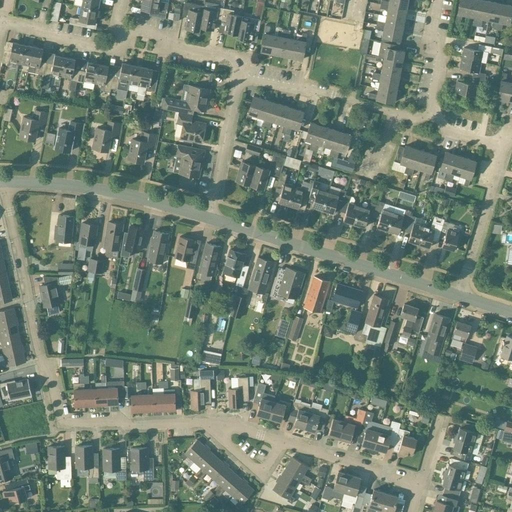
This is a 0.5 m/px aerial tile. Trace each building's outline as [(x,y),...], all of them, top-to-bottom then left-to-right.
[(52,0),(51,0),(48,19),(56,21),(61,2),(52,0)] [(97,10),(99,0),(82,0),(81,7),(97,10)] [(149,16),(165,19),(166,14),(168,3),(151,0),(142,0),(141,9),(150,11),(149,16)] [(261,15),(263,0),(256,0),(254,14),(261,15)] [(380,4),(406,9),(408,0),(389,0),(389,2),(381,0),(380,4)] [(468,16),(470,0),(459,0),(457,13),(455,22),(460,23),(462,14),(468,16)] [(476,26),(481,0),(470,0),(468,16),(474,17),(472,25),(476,26)] [(482,18),(488,20),(492,2),(483,0),(481,0),(476,26),(480,27),(482,18)] [(200,27),(203,9),(204,5),(185,2),(182,17),(187,17),(185,28),(199,31),(200,27)] [(493,30),(496,30),(502,4),(492,2),(488,20),(494,21),(493,30)] [(386,16),(404,20),(406,9),(380,4),(379,9),(387,10),(386,16)] [(496,30),(501,31),(503,23),(509,24),(511,8),(511,5),(502,4),(496,30)] [(215,19),(220,20),(223,8),(212,6),(212,10),(203,9),(200,27),(213,30),(215,19)] [(69,24),(86,27),(87,22),(94,23),(97,10),(81,7),(79,19),(70,17),(69,24)] [(238,35),(241,20),(241,16),(233,14),(234,11),(223,8),(220,20),(226,21),(224,32),(238,35)] [(179,12),(169,10),(167,18),(178,20),(179,12)] [(376,25),(402,30),(404,20),(386,16),(385,22),(377,21),(376,25)] [(237,39),(250,41),(252,30),(258,31),(261,20),(250,18),(249,22),(241,20),(238,35),(237,39)] [(382,37),(400,41),(402,30),(376,25),(375,29),(383,30),(382,37)] [(260,51),(271,53),(274,35),(268,34),(270,26),(265,26),(264,33),(260,51)] [(271,53),(281,56),(286,30),(282,29),(281,36),(274,35),(271,53)] [(281,56),(291,58),(295,39),(289,38),(290,30),(286,30),(281,56)] [(291,58),(301,60),(305,41),(307,34),(303,33),(301,40),(295,39),(291,58)] [(400,41),(382,37),(381,42),(399,46),(400,41)] [(399,46),(381,42),(378,57),(402,62),(404,51),(398,50),(399,46)] [(19,64),(23,45),(13,43),(11,52),(4,51),(1,63),(8,64),(9,62),(19,64)] [(461,58),(480,61),(482,51),(490,53),(491,46),(479,44),(478,50),(464,47),(461,58)] [(33,47),(23,45),(19,64),(29,66),(33,47)] [(44,75),(46,63),(40,62),(43,49),(33,47),(29,66),(28,72),(44,75)] [(61,77),(65,58),(55,56),(53,64),(46,63),(44,75),(50,76),(51,75),(54,75),(61,77)] [(382,68),(400,72),(402,62),(378,57),(376,56),(375,61),(383,62),(382,68)] [(77,82),(79,70),(73,68),(75,60),(65,58),(61,77),(68,78),(71,79),(71,81),(77,82)] [(478,72),(480,61),(461,58),(459,68),(473,71),(472,78),(475,78),(484,80),(486,74),(478,72)] [(84,81),(94,83),(98,64),(88,62),(86,71),(79,70),(77,82),(83,83),(84,81)] [(129,84),(132,65),(122,63),(119,78),(113,76),(110,89),(116,90),(118,82),(129,84)] [(110,89),(113,76),(107,75),(108,67),(98,64),(94,83),(101,85),(100,90),(109,92),(110,89)] [(142,67),(132,65),(129,84),(139,86),(142,67)] [(155,91),(157,79),(151,77),(152,69),(142,67),(139,86),(137,93),(144,95),(146,90),(155,91)] [(372,76),(398,82),(400,72),(382,68),(380,74),(373,73),(372,76)] [(497,98),(508,100),(511,82),(506,81),(507,74),(502,73),(501,80),(497,98)] [(377,88),(396,92),(398,82),(372,76),(371,81),(379,83),(377,88)] [(484,80),(475,78),(474,84),(457,80),(454,92),(474,96),(477,85),(486,87),(487,81),(484,80)] [(178,112),(193,115),(194,109),(206,111),(210,90),(182,84),(180,86),(178,92),(180,95),(179,100),(165,97),(165,99),(158,98),(156,108),(178,112)] [(375,98),(394,102),(396,92),(377,88),(376,94),(369,93),(368,97),(375,98)] [(258,117),(263,99),(253,96),(245,121),(249,123),(252,115),(258,117)] [(265,128),(273,102),(263,99),(258,117),(264,119),(261,126),(265,128)] [(278,123),(283,105),(273,102),(265,128),(269,129),(272,121),(278,123)] [(122,113),(128,115),(129,110),(130,110),(132,105),(124,104),(122,113)] [(281,133),(285,134),(293,108),(283,105),(278,123),(283,125),(281,133)] [(3,120),(10,122),(12,109),(5,108),(3,120)] [(285,134),(289,135),(292,127),(298,129),(304,111),(293,108),(285,134)] [(20,137),(35,140),(38,124),(45,125),(48,113),(35,110),(34,119),(24,117),(20,137)] [(160,122),(162,111),(155,110),(153,121),(156,121),(159,122),(160,122)] [(192,141),(201,143),(205,125),(191,123),(193,115),(178,112),(176,124),(182,125),(180,137),(193,139),(192,141)] [(55,148),(70,151),(74,135),(81,136),(83,124),(71,121),(69,130),(59,128),(55,148)] [(93,148),(108,151),(111,135),(118,136),(121,123),(109,121),(107,129),(97,127),(93,148)] [(309,150),(312,151),(313,151),(321,125),(311,122),(305,139),(311,141),(309,150)] [(331,128),(321,125),(313,151),(318,152),(320,144),(326,145),(331,128)] [(331,128),(326,145),(331,147),(328,156),(333,157),(341,131),(331,128)] [(351,134),(341,131),(333,157),(337,158),(339,150),(346,152),(351,134)] [(128,159),(143,162),(146,146),(154,147),(156,135),(141,132),(140,140),(132,139),(128,159)] [(47,133),(45,142),(53,144),(55,134),(47,133)] [(258,155),(260,148),(247,144),(245,151),(258,155)] [(173,172),(199,177),(204,150),(179,145),(173,172)] [(408,174),(416,148),(406,145),(400,163),(406,165),(402,177),(406,178),(408,174)] [(426,151),(416,148),(408,174),(412,175),(414,168),(420,169),(426,151)] [(436,155),(426,151),(420,169),(426,171),(423,182),(425,183),(422,192),(430,190),(436,168),(432,167),(436,155)] [(448,181),(456,155),(445,152),(440,169),(445,171),(443,179),(448,181)] [(268,173),(274,175),(277,163),(279,156),(273,155),(268,170),(255,166),(250,185),(263,189),(268,173)] [(454,174),(460,176),(466,158),(456,155),(448,181),(451,182),(454,174)] [(278,202),(288,205),(293,186),(284,184),(287,175),(281,173),(285,158),(279,156),(277,163),(274,175),(279,177),(275,192),(280,194),(278,202)] [(463,185),(468,187),(470,179),(476,161),(466,158),(460,176),(466,177),(463,185)] [(250,185),(255,166),(242,162),(236,181),(250,185)] [(307,201),(314,181),(310,180),(309,183),(303,182),(300,189),(293,186),(288,205),(298,208),(301,200),(307,202),(307,201)] [(319,183),(314,181),(307,201),(313,203),(312,207),(315,208),(315,209),(322,211),(328,192),(317,189),(319,183)] [(341,205),(346,191),(330,186),(328,193),(328,192),(322,211),(328,213),(328,212),(333,213),(336,204),(341,205)] [(443,194),(454,197),(456,190),(445,186),(443,194)] [(353,225),(359,207),(353,205),(355,200),(353,197),(345,195),(346,191),(341,205),(342,206),(340,209),(346,211),(343,220),(347,221),(346,223),(353,225)] [(392,213),(382,210),(384,203),(378,201),(377,206),(376,208),(382,210),(376,227),(380,228),(380,229),(386,231),(392,213)] [(376,208),(377,206),(371,204),(369,210),(359,207),(353,225),(359,227),(360,226),(364,227),(367,217),(372,219),(376,208)] [(405,228),(409,216),(410,211),(405,209),(403,216),(392,213),(386,231),(393,233),(393,232),(397,233),(400,226),(405,228)] [(56,241),(71,243),(73,217),(58,215),(57,232),(54,232),(54,239),(56,239),(56,241)] [(425,221),(409,216),(405,228),(411,230),(408,241),(411,242),(411,243),(418,246),(423,227),(425,221)] [(430,229),(423,227),(418,246),(424,247),(425,246),(429,247),(431,240),(437,242),(439,236),(443,221),(442,225),(432,222),(430,229)] [(441,247),(453,250),(454,248),(455,249),(457,242),(456,242),(459,232),(452,230),(454,225),(443,221),(442,226),(439,236),(437,242),(439,237),(443,239),(441,247)] [(104,248),(119,250),(123,224),(108,222),(104,248)] [(79,243),(94,245),(97,226),(82,223),(79,243)] [(138,252),(143,228),(130,225),(129,233),(124,232),(120,255),(129,257),(130,250),(138,252)] [(148,261),(162,264),(169,234),(154,231),(148,261)] [(186,268),(194,270),(198,252),(192,251),(195,241),(180,237),(175,258),(185,260),(186,267),(186,268)] [(199,273),(213,276),(220,247),(206,243),(199,273)] [(223,273),(238,277),(245,254),(230,250),(223,273)] [(87,271),(95,272),(97,259),(89,258),(87,271)] [(248,289),(264,294),(273,263),(258,258),(248,289)] [(95,272),(102,273),(104,260),(97,259),(95,272)] [(73,264),(69,264),(69,267),(58,267),(58,274),(73,274),(73,264)] [(132,289),(142,291),(147,269),(137,267),(132,289)] [(270,296),(285,301),(286,296),(295,299),(303,273),(287,268),(283,280),(276,277),(270,296)] [(0,273),(0,288),(8,286),(5,272),(0,273)] [(304,307),(320,312),(329,281),(314,276),(304,307)] [(46,307),(48,315),(60,313),(58,305),(59,304),(56,289),(60,288),(57,278),(43,277),(45,285),(39,287),(43,308),(46,307)] [(337,284),(332,300),(333,301),(357,308),(362,292),(337,284)] [(0,288),(0,303),(11,301),(8,286),(0,288)] [(184,316),(192,318),(198,290),(190,288),(187,303),(184,316)] [(230,315),(239,318),(246,297),(236,294),(230,315)] [(365,342),(381,347),(386,328),(380,325),(388,300),(374,295),(365,322),(370,324),(365,342)] [(401,335),(409,337),(411,331),(418,333),(423,318),(416,315),(418,309),(404,304),(400,316),(407,318),(401,335)] [(0,325),(16,322),(13,308),(0,311),(0,325)] [(355,334),(361,314),(351,311),(345,331),(355,334)] [(432,353),(438,355),(442,341),(449,319),(435,314),(427,337),(437,340),(432,353)] [(200,328),(205,329),(208,316),(204,315),(203,318),(202,318),(200,328)] [(287,339),(296,341),(303,318),(295,315),(287,339)] [(383,350),(389,352),(398,322),(391,320),(384,342),(385,343),(383,350)] [(451,338),(465,343),(467,337),(470,325),(457,321),(451,338)] [(0,325),(0,339),(19,336),(16,322),(0,325)] [(321,333),(331,337),(334,328),(324,325),(321,333)] [(278,327),(276,335),(285,338),(287,330),(278,327)] [(0,339),(0,341),(3,353),(22,349),(19,336),(0,339)] [(511,361),(511,365),(511,364),(511,337),(506,336),(504,342),(503,341),(502,343),(504,344),(500,356),(511,359),(511,361)] [(459,359),(472,363),(477,347),(464,343),(459,359)] [(3,353),(6,367),(25,363),(22,349),(3,353)] [(443,358),(454,362),(457,354),(452,352),(452,351),(446,349),(443,358)] [(210,351),(208,361),(219,364),(221,354),(210,351)] [(386,360),(383,373),(394,375),(396,362),(386,360)] [(170,363),(171,381),(179,381),(179,365),(170,363)] [(96,405),(107,405),(106,381),(106,375),(100,375),(101,382),(95,382),(95,389),(96,405)] [(73,390),(74,406),(85,406),(84,390),(84,383),(84,376),(79,376),(79,383),(73,383),(73,390)] [(243,402),(250,402),(248,377),(239,377),(239,389),(228,390),(229,408),(243,407),(243,402)] [(15,380),(0,383),(0,385),(3,399),(9,397),(10,399),(31,394),(28,379),(15,382),(15,380)] [(192,410),(205,409),(205,404),(211,404),(210,379),(201,379),(201,391),(191,391),(192,410)] [(116,381),(106,381),(107,405),(119,404),(118,399),(124,398),(124,399),(125,399),(124,385),(124,380),(116,380),(116,381)] [(257,415),(268,418),(273,401),(275,396),(263,393),(266,384),(258,382),(253,401),(260,403),(257,415)] [(131,412),(143,412),(142,396),(131,396),(130,385),(124,385),(125,399),(131,398),(131,412)] [(85,406),(96,405),(95,389),(84,390),(85,406)] [(164,395),(164,411),(176,410),(175,394),(164,395)] [(142,396),(143,412),(154,411),(153,395),(142,396)] [(153,395),(154,411),(164,411),(164,395),(153,395)] [(268,418),(280,422),(284,408),(289,410),(291,403),(279,400),(279,402),(273,401),(268,418)] [(294,426),(305,429),(311,406),(293,401),(288,421),(294,423),(294,426)] [(323,430),(324,425),(326,418),(327,414),(329,409),(321,407),(321,409),(311,406),(305,429),(315,432),(316,429),(323,430)] [(359,435),(361,427),(366,411),(359,408),(356,418),(346,415),(344,422),(339,438),(350,441),(352,434),(359,435)] [(374,448),(381,425),(371,422),(373,413),(366,411),(361,427),(366,429),(361,445),(374,448)] [(328,435),(339,438),(344,422),(333,419),(333,416),(327,414),(326,418),(324,425),(330,427),(328,435)] [(399,429),(399,428),(401,423),(392,420),(390,427),(381,425),(374,448),(385,452),(390,436),(397,438),(399,429)] [(505,430),(511,431),(511,422),(502,420),(499,429),(505,430)] [(479,427),(471,424),(469,430),(460,428),(458,433),(457,433),(455,437),(474,443),(479,427)] [(398,455),(404,457),(405,453),(412,455),(416,439),(408,437),(410,431),(399,428),(397,438),(394,446),(400,447),(398,455)] [(457,450),(456,455),(470,459),(474,443),(455,437),(454,443),(455,443),(454,449),(457,450)] [(195,462),(207,448),(197,440),(185,453),(183,452),(180,455),(184,459),(188,456),(195,462)] [(24,444),(25,453),(36,452),(34,443),(24,444)] [(88,468),(88,478),(99,477),(98,465),(93,466),(92,446),(75,447),(76,469),(88,468)] [(64,447),(48,447),(48,462),(46,462),(46,470),(56,469),(57,479),(71,478),(71,466),(65,466),(64,447)] [(0,457),(0,481),(13,478),(9,461),(15,459),(13,448),(0,451),(0,452),(1,458),(0,457)] [(131,450),(128,450),(129,462),(132,462),(132,471),(132,473),(131,473),(131,476),(138,476),(138,473),(143,473),(143,479),(153,479),(153,468),(148,468),(147,448),(131,448),(131,450)] [(216,457),(207,448),(195,462),(201,467),(197,471),(201,475),(205,471),(204,470),(216,457)] [(116,471),(116,480),(126,480),(125,468),(120,468),(120,449),(103,449),(104,472),(116,471)] [(225,465),(216,457),(204,470),(205,471),(201,475),(197,471),(195,474),(200,479),(206,472),(213,478),(225,465)] [(293,457),(286,468),(301,478),(303,476),(307,479),(305,483),(308,485),(312,479),(304,474),(308,467),(293,457)] [(445,475),(463,480),(467,469),(468,463),(452,458),(450,464),(449,464),(448,470),(446,470),(445,475)] [(223,487),(234,473),(225,465),(213,478),(220,484),(216,488),(220,492),(224,488),(223,487)] [(475,481),(482,483),(486,466),(480,465),(475,481)] [(323,476),(326,468),(319,466),(317,474),(323,476)] [(286,468),(279,479),(295,488),(300,480),(305,483),(307,479),(303,476),(301,478),(286,468)] [(350,475),(339,471),(333,489),(345,492),(350,475)] [(232,495),(244,482),(234,473),(223,487),(224,488),(220,492),(216,488),(213,491),(219,496),(225,489),(232,495)] [(350,475),(345,492),(342,500),(355,503),(354,506),(360,507),(362,504),(363,498),(355,495),(360,478),(350,475)] [(454,495),(459,497),(463,480),(445,475),(443,480),(445,480),(443,486),(456,490),(454,495)] [(9,497),(10,503),(27,499),(24,490),(30,489),(27,479),(10,484),(11,490),(3,492),(5,498),(9,497)] [(287,501),(292,504),(295,498),(290,496),(295,488),(279,479),(272,490),(288,500),(287,501)] [(235,505),(240,509),(243,505),(242,503),(253,490),(244,482),(232,495),(239,501),(235,505)] [(322,498),(328,499),(331,488),(325,486),(322,498)] [(386,493),(374,490),(369,506),(362,504),(360,507),(359,511),(373,511),(375,507),(381,509),(386,493)] [(401,511),(402,510),(395,508),(398,497),(386,493),(381,509),(380,511),(401,511)] [(476,502),(478,495),(471,493),(469,500),(476,502)] [(434,511),(437,511),(457,511),(459,506),(456,505),(458,499),(446,495),(444,502),(437,500),(434,511)] [(88,499),(88,508),(99,508),(99,499),(88,499)]
